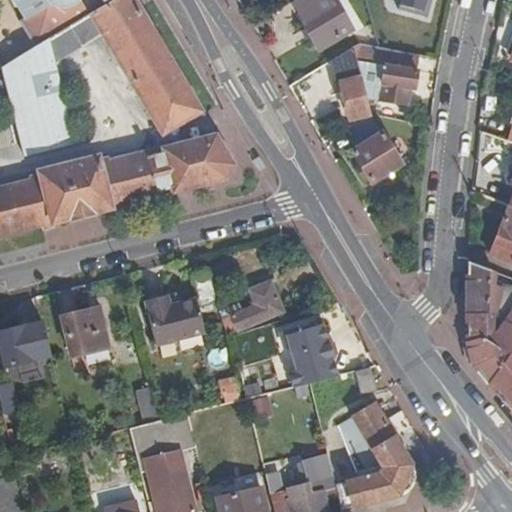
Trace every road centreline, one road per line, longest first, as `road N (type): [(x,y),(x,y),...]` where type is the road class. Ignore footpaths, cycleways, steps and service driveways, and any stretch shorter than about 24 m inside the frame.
road 1 (residential): [(401,333),(442,281),(454,144),(484,0)]
road 2 (residential): [(0,275),(319,198)]
road 3 (tertiary): [(319,198),(195,0)]
road 4 (tertiary): [(511,482),(401,333)]
road 5 (tertiary): [(401,333),(319,198)]
